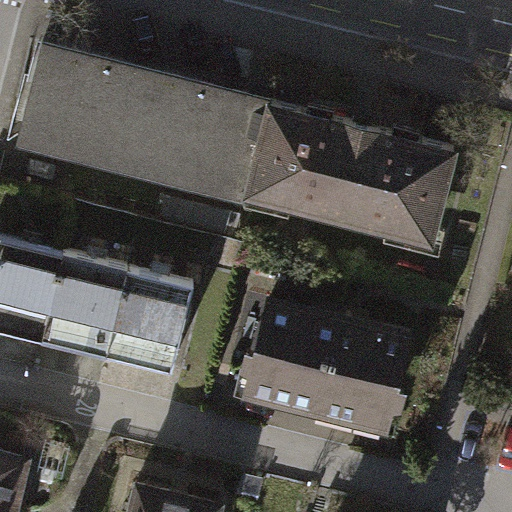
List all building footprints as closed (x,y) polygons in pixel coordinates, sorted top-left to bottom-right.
[(272,99),(48,42),(25,134),(249,191),(272,99)] [(455,144),(272,99),(249,191),(432,237),(455,144)] [(185,278),(0,232),(0,324),(164,365),(185,278)] [(398,329),(262,294),(239,384),(375,419),(398,329)] [(0,446),(0,511),(2,511),(18,451),(0,446)] [(205,511),(209,499),(128,480),(120,511),(205,511)]
